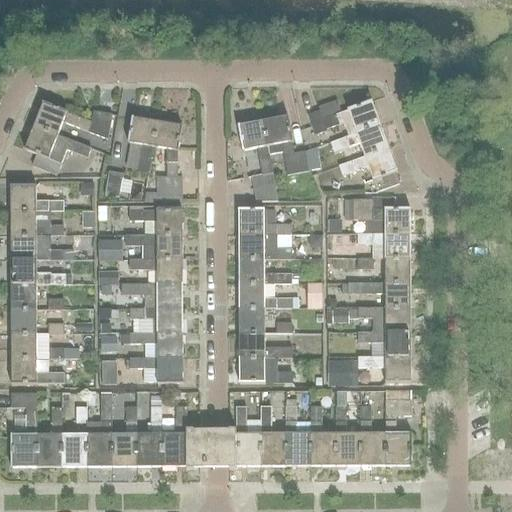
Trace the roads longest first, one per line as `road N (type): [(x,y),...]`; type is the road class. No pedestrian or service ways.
road 1 (residential): [(459,511),(456,191),(427,162),(396,78),(373,70),(216,72)]
road 2 (residential): [(216,72),(216,511)]
road 3 (residential): [(216,72),(42,73),(25,82),(0,126)]
